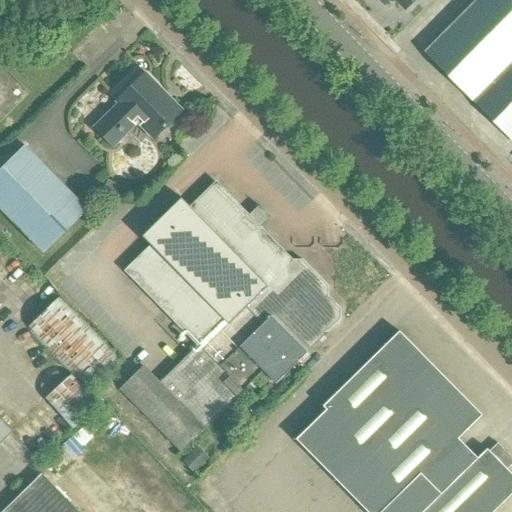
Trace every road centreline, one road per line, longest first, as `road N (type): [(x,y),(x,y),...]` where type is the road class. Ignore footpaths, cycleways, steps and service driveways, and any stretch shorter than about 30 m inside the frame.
road 1 (unclassified): [(511,367),(149,0)]
road 2 (secondary): [(511,216),(300,0)]
